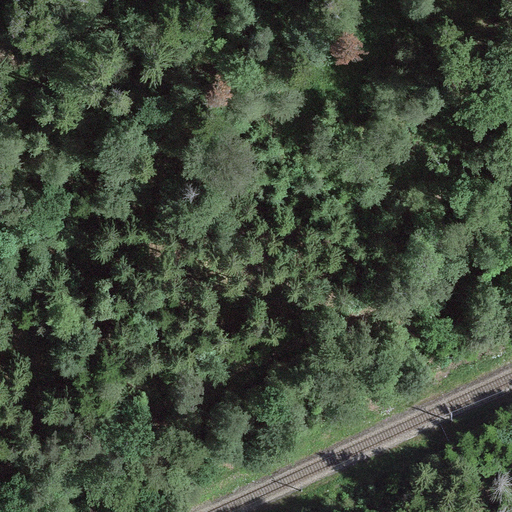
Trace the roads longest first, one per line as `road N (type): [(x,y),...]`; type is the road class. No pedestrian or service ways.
road 1 (track): [(453,271),(148,418),(0,473)]
road 2 (track): [(511,143),(453,271)]
